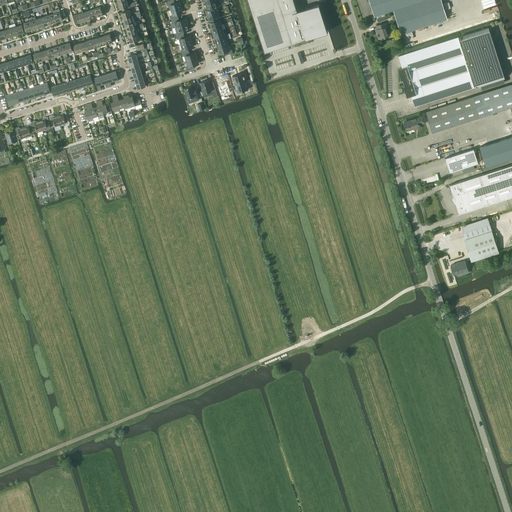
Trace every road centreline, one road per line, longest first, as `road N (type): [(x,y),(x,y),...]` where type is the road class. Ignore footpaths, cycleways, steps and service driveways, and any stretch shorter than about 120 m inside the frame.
road 1 (unclassified): [(506,511),(345,0)]
road 2 (residential): [(191,0),(210,68),(137,92),(125,86)]
road 3 (residential): [(125,86),(3,117)]
